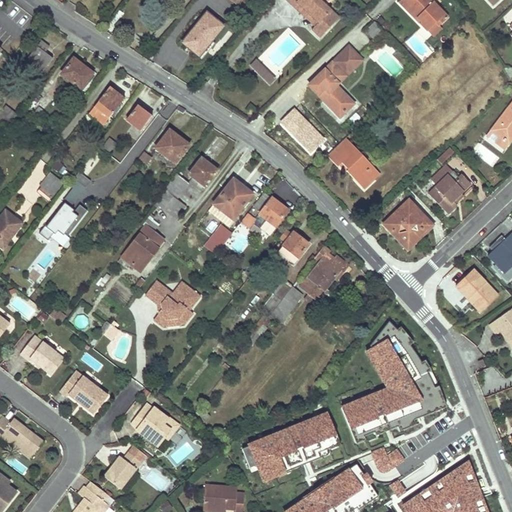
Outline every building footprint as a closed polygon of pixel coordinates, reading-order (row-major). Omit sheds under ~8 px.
[(284,0),(314,27),(311,30),(320,38),(339,17),(319,0),(284,0)] [(399,0),(398,2),(426,32),(427,31),(435,24),(438,27),(447,18),(431,1),(432,0),(399,0)] [(216,21),(211,17),(206,13),(181,43),(198,57),(211,42),(223,27),(222,26),(225,22),(219,17),(216,21)] [(109,20),(111,22),(113,23),(118,18),(114,15),(109,20)] [(372,23),(381,33),(383,31),(373,22),(372,23)] [(372,23),(369,26),(364,31),(374,41),(381,33),(372,23)] [(438,27),(435,24),(427,31),(434,38),(441,31),(438,27)] [(36,78),(44,69),(52,59),(45,53),(49,48),(41,41),(21,66),(36,78)] [(211,42),(198,57),(201,59),(213,44),(211,42)] [(327,104),(339,117),(353,104),(335,85),(352,68),(348,64),(357,55),(348,47),(309,85),(322,99),(323,97),(328,102),(327,104)] [(352,68),(361,60),(357,55),(348,64),(352,68)] [(81,89),(92,75),(73,60),(62,75),(81,89)] [(276,80),(257,61),(252,66),(271,85),(276,80)] [(110,88),(89,114),(103,125),(124,99),(110,88)] [(8,125),(16,115),(6,106),(0,113),(0,118),(4,121),(8,125)] [(141,131),(152,118),(138,107),(127,120),(141,131)] [(511,108),(511,109),(508,107),(500,118),(490,131),(508,144),(511,137),(511,108)] [(295,109),(280,124),(311,156),(326,141),(295,109)] [(487,135),(504,148),(508,144),(490,131),(487,135)] [(175,164),(188,147),(169,132),(155,149),(175,164)] [(337,166),(338,165),(339,164),(363,188),(379,173),(345,137),(326,155),(337,166)] [(101,149),(107,154),(116,144),(110,139),(101,149)] [(454,152),(449,148),(437,160),(441,164),(454,152)] [(151,157),(144,151),(136,161),(143,167),(151,157)] [(190,183),(200,190),(203,186),(205,187),(217,171),(201,159),(189,175),(193,178),(190,183)] [(51,168),(61,174),(66,166),(56,160),(51,168)] [(264,162),(258,170),(271,180),(277,172),(264,162)] [(447,175),(450,173),(452,171),(446,165),(431,180),(437,186),(428,194),(446,214),(457,204),(453,200),(470,184),(462,175),(458,178),(454,182),(447,175)] [(447,175),(454,182),(458,178),(452,171),(450,173),(447,175)] [(79,172),(74,178),(85,188),(91,181),(79,172)] [(41,186),(47,191),(52,196),(63,183),(51,173),(41,186)] [(164,191),(165,192),(176,200),(188,185),(176,175),(164,191)] [(214,205),(232,220),(252,195),(234,180),(214,205)] [(176,200),(165,192),(156,203),(176,219),(186,208),(176,200)] [(259,215),(267,221),(261,228),(269,235),(288,211),(264,193),(254,206),(261,212),(259,215)] [(73,206),(66,200),(57,212),(56,211),(39,233),(48,240),(58,228),(68,236),(88,210),(80,204),(74,212),(70,209),(73,206)] [(430,227),(407,203),(404,205),(412,213),(409,216),(414,222),(414,221),(415,221),(416,221),(416,220),(417,220),(418,221),(419,221),(420,222),(420,223),(421,223),(422,222),(428,229),(430,227)] [(414,221),(414,222),(409,216),(412,213),(404,205),(388,220),(395,228),(393,230),(405,243),(408,241),(412,245),(428,229),(422,222),(421,223),(420,223),(420,222),(419,221),(418,221),(417,220),(416,220),(416,221),(415,221),(414,221)] [(0,246),(2,248),(6,243),(10,238),(9,238),(20,224),(6,212),(0,219),(0,246)] [(232,234),(224,245),(229,249),(245,229),(248,232),(256,221),(248,214),(232,234)] [(382,226),(406,250),(412,245),(408,241),(405,243),(393,230),(395,228),(388,220),(382,226)] [(221,248),(224,245),(232,234),(221,226),(205,245),(216,255),(216,254),(217,254),(218,253),(221,248)] [(140,272),(149,261),(158,250),(157,249),(163,241),(146,227),(122,257),(140,272)] [(278,252),(286,258),(293,264),(307,245),(293,234),(291,235),(286,231),(279,239),(285,243),(278,252)] [(504,274),(511,265),(511,233),(505,240),(502,236),(489,249),(492,252),(487,257),(504,274)] [(334,277),(336,279),(342,271),(341,270),(345,264),(336,257),(334,260),(327,254),(329,251),(324,247),(315,258),(320,263),(301,287),(319,301),(327,292),(324,290),(334,277)] [(227,252),(221,248),(218,253),(223,256),(227,252)] [(226,262),(216,254),(216,255),(212,261),(221,268),(226,262)] [(479,311),(496,296),(472,270),(455,286),(479,311)] [(111,276),(107,273),(100,284),(104,286),(111,276)] [(141,288),(146,281),(141,277),(135,284),(141,288)] [(185,325),(193,314),(189,311),(200,297),(181,282),(172,294),(156,281),(144,296),(156,305),(160,305),(161,310),(158,315),(153,321),(161,327),(163,325),(167,320),(178,319),(182,323),(185,325)] [(284,282),(264,307),(270,311),(272,313),(291,288),(284,282)] [(273,317),(281,322),(302,296),(291,288),(272,313),(271,315),(273,317)] [(55,307),(50,314),(62,322),(66,316),(55,307)] [(511,309),(489,326),(495,336),(500,333),(511,349),(511,309)] [(271,315),(272,313),(270,311),(260,323),(262,325),(271,315)] [(49,316),(42,312),(37,319),(45,323),(49,316)] [(255,334),(258,336),(273,317),(271,315),(262,325),(255,334)] [(0,335),(9,324),(0,316),(0,335)] [(98,334),(101,337),(103,335),(107,329),(111,325),(107,322),(98,334)] [(396,330),(388,322),(370,346),(371,348),(375,356),(370,358),(377,372),(381,369),(386,378),(382,381),(387,389),(389,388),(391,393),(378,398),(376,394),(362,399),(363,402),(357,405),(355,402),(340,408),(353,439),(362,435),(364,437),(373,432),(375,436),(397,427),(418,419),(446,408),(442,397),(437,399),(433,386),(420,363),(414,353),(409,346),(396,330)] [(259,323),(252,331),(255,334),(262,325),(260,323),(259,323)] [(118,331),(111,325),(107,329),(103,335),(111,341),(118,331)] [(400,327),(396,330),(409,346),(413,342),(400,327)] [(63,360),(33,337),(20,355),(28,361),(30,359),(40,367),(51,376),(63,360)] [(375,356),(371,348),(366,351),(370,358),(375,356)] [(30,359),(28,361),(39,370),(40,367),(30,359)] [(425,361),(420,363),(433,386),(437,399),(442,397),(438,386),(425,361)] [(386,378),(381,369),(377,372),(382,381),(386,378)] [(76,372),(60,392),(67,397),(69,395),(93,414),(107,396),(76,372)] [(387,389),(376,394),(378,398),(391,393),(389,388),(387,389)] [(152,412),(154,409),(146,403),(145,406),(152,412)] [(152,412),(145,406),(132,422),(145,433),(143,436),(157,447),(163,439),(166,441),(173,433),(163,425),(167,420),(154,409),(152,412)] [(200,427),(208,418),(200,410),(192,419),(200,427)] [(338,440),(327,413),(312,419),(313,423),(304,426),(303,423),(281,432),(283,435),(266,442),(264,438),(248,444),(249,446),(242,449),(249,467),(256,465),(261,475),(269,471),(271,474),(289,466),(290,470),(320,458),(318,453),(328,448),(327,444),(338,440)] [(10,424),(1,417),(0,418),(0,437),(30,460),(43,443),(13,419),(10,424)] [(418,419),(397,427),(398,432),(420,423),(418,419)] [(163,425),(173,433),(177,428),(167,420),(163,425)] [(145,433),(132,422),(130,425),(143,436),(145,433)] [(281,430),(264,437),(264,438),(266,442),(283,435),(281,432),(281,430)] [(362,435),(353,439),(355,444),(364,440),(365,443),(376,439),(375,436),(373,432),(364,437),(362,435)] [(340,445),(338,440),(327,444),(328,448),(318,453),(320,458),(327,456),(328,454),(328,452),(329,450),(340,445)] [(403,454),(396,445),(387,450),(383,442),(372,447),(379,465),(383,469),(394,461),(403,454)] [(121,491),(146,457),(132,446),(121,461),(118,458),(103,477),(121,491)] [(485,511),(467,464),(440,482),(443,486),(436,490),(433,486),(426,490),(429,495),(417,503),(414,498),(402,507),(405,511),(485,511)] [(363,476),(355,465),(348,470),(351,474),(341,480),(338,476),(334,479),(330,481),(332,484),(324,489),(321,484),(310,491),(313,496),(305,501),(303,499),(302,500),(283,511),(348,511),(355,508),(357,510),(369,502),(368,499),(375,494),(368,484),(371,482),(366,474),(363,476)] [(269,471),(261,475),(263,481),(279,475),(280,476),(291,471),(290,470),(289,466),(271,474),(269,471)] [(348,470),(338,476),(341,480),(351,474),(348,470)] [(12,482),(0,472),(0,511),(4,511),(19,493),(10,485),(12,482)] [(333,477),(321,484),(324,489),(332,484),(330,481),(334,479),(333,477)] [(398,480),(388,486),(396,499),(406,492),(398,480)] [(106,496),(89,482),(84,488),(82,487),(76,495),(82,500),(72,511),(99,511),(98,511),(104,503),(102,501),(106,496)] [(236,488),(206,486),(204,507),(226,509),(235,509),(234,511),(242,511),(244,494),(236,493),(236,488)] [(429,495),(426,490),(414,498),(417,503),(429,495)] [(313,496),(310,491),(301,497),(302,500),(303,499),(305,501),(313,496)] [(377,497),(375,494),(368,499),(369,502),(371,504),(377,500),(376,498),(377,497)] [(104,511),(109,507),(104,503),(98,511),(99,511),(104,511)]
